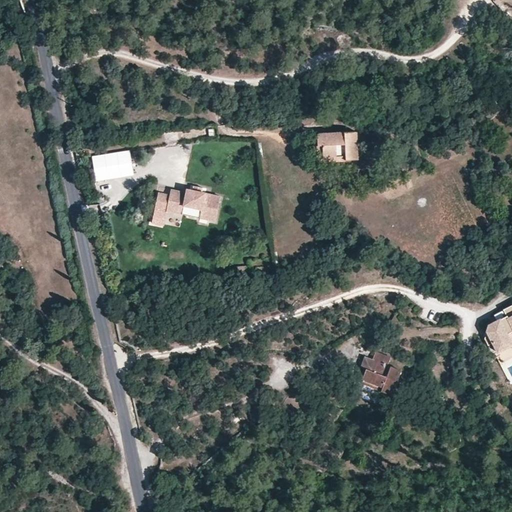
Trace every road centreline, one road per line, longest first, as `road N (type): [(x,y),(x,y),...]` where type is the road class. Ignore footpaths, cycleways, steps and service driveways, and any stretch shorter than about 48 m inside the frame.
road 1 (tertiary): [(143,511),(32,0)]
road 2 (track): [(48,74),(102,52),(256,85),(350,52),(415,62),(452,39),(473,0)]
road 3 (unknown): [(105,335),(203,343),(315,302),(381,291),(464,316)]
road 4 (unknown): [(135,471),(181,422),(252,398),(287,370)]
